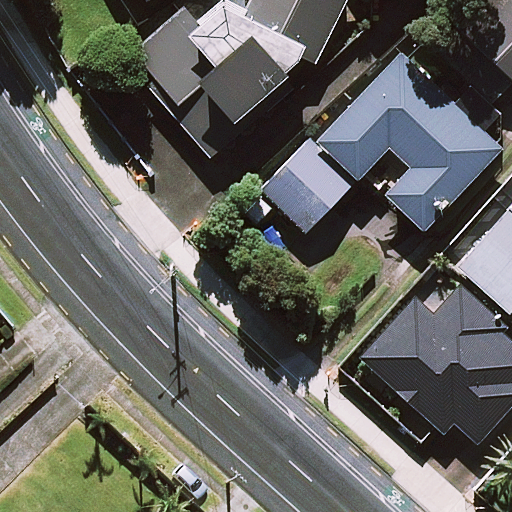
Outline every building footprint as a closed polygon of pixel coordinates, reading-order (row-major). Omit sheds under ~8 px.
[(251,0),(244,15),(231,0),(195,0),(123,60),(209,163),(302,85),(291,71),(301,51),(318,59),(346,0),(251,0)] [(146,0),(125,0),(130,9),(146,0)] [(453,106),(477,128),(496,108),(491,103),(511,80),(511,81),(511,0),(488,0),(438,56),(471,85),(453,106)] [(477,128),(453,106),(399,54),(348,109),(410,168),(385,194),(422,230),(499,149),(477,128)] [(353,182),(309,139),(260,189),(304,232),(353,182)] [(511,206),(458,265),(509,311),(511,307),(511,206)] [(501,325),(458,286),(432,314),(414,298),(360,357),(442,431),(452,420),(475,441),(511,400),(511,343),(497,329),(501,325)]
